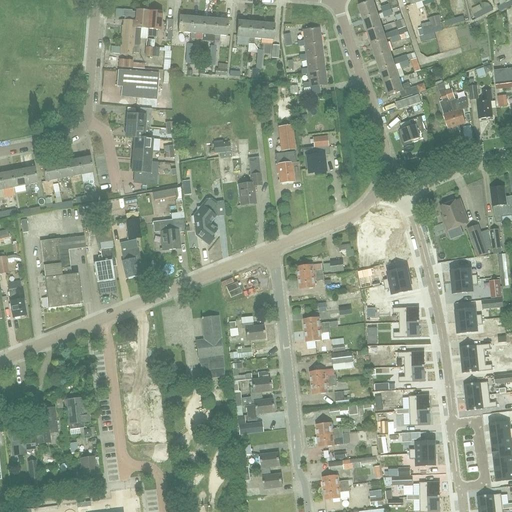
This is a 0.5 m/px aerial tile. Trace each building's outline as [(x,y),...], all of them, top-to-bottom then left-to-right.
[(389,4),(391,10),(399,7),(396,0),(395,0),(388,2),(389,4)] [(511,0),(500,0),(499,0),(500,6),(497,7),(500,12),(511,6),(511,0)] [(359,6),(363,19),(377,14),(373,1),(359,6)] [(389,4),(381,7),(384,18),(393,15),(391,10),(389,4)] [(491,6),(482,10),(485,15),(493,11),(491,6)] [(134,28),(148,29),(149,11),(148,11),(148,9),(147,8),(139,7),(138,9),(137,10),(136,10),(136,12),(134,28)] [(148,29),(134,28),(136,12),(132,12),(132,11),(123,10),(122,17),(124,17),(124,19),(123,19),(119,54),(133,55),(133,54),(139,54),(141,39),(147,40),(148,29)] [(476,20),(485,15),(482,10),(474,15),(476,20)] [(148,29),(161,30),(162,12),(149,11),(148,29)] [(363,19),(367,32),(381,27),(377,14),(363,19)] [(190,33),(192,17),(180,16),(178,32),(190,33)] [(204,18),(192,17),(190,33),(190,39),(195,40),(196,34),(202,34),(204,18)] [(446,27),(465,22),(463,17),(445,21),(446,27)] [(216,19),(204,18),(202,34),(214,36),(216,19)] [(228,20),(216,19),(214,36),(215,36),(215,40),(220,40),(220,36),(226,37),(228,20)] [(398,28),(406,26),(404,20),(397,22),(398,28)] [(248,39),(250,22),(237,21),(236,38),(248,39)] [(431,23),(434,33),(443,31),(441,26),(440,21),(431,23)] [(262,23),(250,22),(248,39),(249,39),(248,44),(254,45),(255,39),(261,40),(262,23)] [(431,23),(431,22),(413,26),(416,38),(434,33),(431,23)] [(274,24),(262,23),(261,40),(273,41),(274,24)] [(367,32),(372,45),(386,40),(391,38),(408,33),(406,27),(398,30),(384,34),(381,27),(367,32)] [(298,46),(322,43),(320,29),(302,31),(304,41),(297,42),(298,46)] [(472,29),(438,38),(442,52),(452,50),(463,47),(476,43),(472,29)] [(406,39),(410,38),(408,33),(391,38),(393,44),(402,41),(406,39)] [(158,57),(170,58),(171,52),(170,52),(165,51),(159,50),(159,48),(155,48),(155,41),(148,40),(147,47),(146,47),(145,56),(158,57)] [(376,57),(390,53),(386,40),(372,45),(376,57)] [(322,43),(298,46),(298,47),(305,46),(305,55),(299,56),(299,60),(323,57),(322,43)] [(258,81),(259,70),(258,70),(260,50),(257,50),(256,69),(252,69),(251,80),(258,81)] [(376,57),(380,70),(408,61),(408,60),(413,59),(416,58),(415,53),(411,54),(407,55),(392,60),(390,53),(376,57)] [(323,57),(299,60),(300,61),(306,60),(307,69),(301,70),(301,74),(325,71),(323,57)] [(421,71),(417,59),(410,61),(414,73),(421,71)] [(145,64),(133,63),(133,61),(119,60),(119,67),(144,69),(145,64)] [(380,70),(384,83),(398,78),(404,76),(402,69),(410,66),(408,61),(380,70)] [(218,64),(218,69),(215,69),(215,75),(227,76),(228,65),(218,64)] [(511,68),(494,70),(496,90),(507,88),(511,87),(511,68)] [(157,100),(158,90),(159,74),(119,71),(117,86),(123,87),(122,97),(152,99),(157,100)] [(325,71),(301,74),(301,75),(308,74),(309,83),(302,84),(303,89),(310,88),(310,87),(327,85),(325,71)] [(398,78),(384,83),(389,96),(403,91),(410,88),(409,83),(401,86),(398,78)] [(454,98),(452,91),(456,90),(454,82),(453,79),(443,83),(448,100),(451,100),(454,98)] [(417,88),(413,90),(414,93),(426,90),(424,83),(417,86),(417,88)] [(448,100),(443,83),(438,85),(439,90),(441,94),(440,94),(442,102),(440,103),(444,114),(443,114),(448,129),(457,126),(452,112),(454,111),(451,101),(451,100),(448,100)] [(470,100),(478,99),(477,86),(469,87),(470,100)] [(280,97),(289,97),(289,87),(280,87),(280,97)] [(490,102),(492,101),(490,91),(483,92),(484,101),(477,102),(479,119),(492,118),(490,102)] [(497,95),(500,106),(509,104),(506,93),(497,95)] [(452,112),(457,126),(465,124),(461,110),(469,108),(467,96),(451,101),(454,111),(452,112)] [(395,105),(397,112),(420,104),(417,97),(395,105)] [(127,124),(127,126),(145,127),(146,116),(128,114),(128,118),(126,118),(126,124),(127,124)] [(400,131),(402,136),(400,137),(400,138),(402,145),(404,146),(410,144),(411,142),(411,141),(420,138),(416,126),(423,123),(421,117),(409,121),(411,127),(400,131)] [(145,127),(127,126),(127,127),(125,127),(125,133),(126,133),(126,137),(153,140),(153,139),(149,139),(150,128),(145,127)] [(279,128),(282,151),(295,150),(292,126),(279,128)] [(311,148),(312,156),(306,157),(308,174),(325,172),(323,155),(322,155),(321,148),(329,147),(328,136),(313,138),(314,148),(311,148)] [(134,148),(134,149),(152,151),(153,140),(126,137),(135,138),(135,142),(133,142),(133,148),(134,148)] [(214,154),(231,152),(230,142),(213,144),(214,154)] [(133,157),(133,161),(151,162),(152,151),(134,149),(134,151),(132,151),(132,157),(133,157)] [(275,155),(276,165),(277,174),(278,174),(280,184),(283,184),(283,186),(292,185),(292,182),(295,182),(292,164),(296,163),(295,152),(275,155)] [(81,175),(93,172),(90,157),(78,159),(81,175)] [(81,175),(78,159),(66,161),(69,177),(81,175)] [(69,177),(66,161),(54,164),(57,179),(69,177)] [(151,162),(133,161),(133,164),(131,164),(131,170),(132,170),(132,172),(150,174),(151,162)] [(57,179),(54,164),(42,166),(45,182),(57,179)] [(25,185),(37,183),(34,167),(22,170),(25,185)] [(25,185),(22,170),(11,172),(14,188),(25,185)] [(14,188),(11,172),(0,174),(0,179),(2,190),(14,188)] [(254,187),(262,186),(260,174),(250,175),(251,183),(238,185),(241,206),(256,204),(254,187)] [(491,189),(493,207),(495,222),(497,223),(501,223),(503,221),(502,219),(506,219),(505,217),(511,215),(511,212),(511,209),(510,199),(506,199),(504,187),(491,189)] [(206,200),(202,205),(200,207),(197,207),(197,211),(194,216),(196,236),(201,239),(201,243),(204,242),(209,246),(214,240),(214,239),(217,234),(216,233),(218,230),(211,224),(217,217),(225,216),(223,201),(216,202),(212,199),(206,200)] [(468,223),(459,200),(441,207),(446,221),(444,222),(447,230),(449,230),(451,231),(455,229),(455,227),(468,223)] [(62,203),(53,205),(52,201),(46,202),(48,211),(63,209),(62,203)] [(161,243),(163,242),(164,251),(180,249),(178,233),(185,232),(183,212),(177,213),(171,214),(172,220),(153,222),(154,232),(160,232),(161,243)] [(126,221),(128,240),(142,239),(140,219),(126,221)] [(381,249),(396,248),(394,223),(380,224),(381,249)] [(116,266),(114,248),(110,224),(93,227),(97,251),(100,250),(101,256),(98,257),(99,262),(93,263),(97,283),(115,280),(113,267),(116,266)] [(488,254),(478,225),(467,229),(477,257),(488,254)] [(492,250),(501,249),(499,229),(490,230),(492,250)] [(65,307),(61,276),(58,252),(68,250),(85,248),(84,236),(60,239),(40,242),(48,309),(65,307)] [(139,275),(136,261),(141,260),(138,248),(121,252),(124,262),(122,262),(126,278),(139,275)] [(71,274),(69,256),(68,250),(58,252),(61,276),(71,274)] [(461,267),(471,266),(470,259),(460,260),(461,267)] [(331,271),(346,270),(345,261),(331,262),(331,271)] [(323,264),(313,266),(298,267),(299,279),(324,276),(323,264)] [(389,280),(383,281),(384,285),(409,280),(407,269),(388,273),(389,280)] [(471,272),(451,274),(452,285),(478,282),(478,278),(471,278),(471,272)] [(61,276),(65,307),(81,305),(78,274),(71,274),(61,276)] [(324,276),(299,279),(300,290),(316,288),(315,282),(325,281),(324,276)] [(409,280),(384,285),(385,290),(391,289),(392,295),(411,291),(409,280)] [(9,290),(10,301),(13,318),(26,316),(23,300),(24,300),(23,289),(21,290),(19,281),(7,284),(9,290)] [(489,282),(492,299),(501,298),(499,281),(489,282)] [(478,282),(452,285),(453,296),(473,294),(472,288),(479,287),(478,282)] [(261,299),(261,285),(239,286),(240,300),(261,299)] [(482,301),(483,310),(503,307),(502,299),(482,301)] [(399,309),(393,309),(393,314),(399,314),(399,324),(420,323),(419,308),(399,308),(399,309)] [(475,309),(455,312),(457,323),(482,320),(482,315),(475,316),(475,309)] [(200,365),(200,364),(202,380),(225,378),(224,369),(224,368),(218,316),(201,319),(204,341),(196,342),(198,358),(199,358),(200,365)] [(305,331),(330,328),(330,323),(320,324),(319,318),(304,320),(305,331)] [(482,320),(457,323),(458,334),(477,332),(477,325),(483,324),(482,320)] [(247,341),(265,339),(264,326),(251,327),(251,323),(242,324),(243,329),(245,328),(247,341)] [(400,333),(393,333),(393,338),(400,338),(420,338),(420,323),(399,324),(400,333)] [(232,337),(240,336),(239,328),(231,329),(232,337)] [(330,328),(305,331),(306,343),(322,341),(321,335),(331,334),(330,328)] [(483,345),(460,348),(461,360),(485,358),(484,350),(490,350),(490,345),(484,346),(483,345)] [(508,354),(507,345),(493,346),(493,355),(508,354)] [(253,358),(253,348),(239,349),(240,359),(253,358)] [(404,353),(398,354),(398,358),(404,358),(405,368),(425,367),(424,352),(404,353)] [(355,355),(333,356),(334,369),(356,368),(355,355)] [(485,358),(461,360),(462,374),(486,371),(492,370),(492,366),(486,366),(485,358)] [(405,378),(399,378),(399,383),(405,382),(405,383),(425,382),(425,367),(405,368),(405,378)] [(311,384),(337,381),(336,376),(326,377),(326,371),(310,373),(311,384)] [(495,384),(511,382),(511,374),(494,377),(495,384)] [(249,388),(250,398),(259,397),(259,393),(271,391),(270,378),(252,380),(252,387),(249,388)] [(337,381),(311,384),(313,395),(328,394),(327,387),(337,386),(337,381)] [(488,383),(464,385),(466,398),(489,395),(489,388),(495,387),(494,383),(488,383)] [(489,395),(466,398),(467,411),(491,409),(497,408),(496,403),(490,404),(489,395)] [(84,428),(83,423),(89,422),(88,410),(87,405),(81,406),(80,398),(78,399),(78,396),(68,398),(68,400),(67,400),(71,436),(80,435),(79,429),(84,428)] [(410,397),(403,397),(403,401),(410,401),(410,412),(430,411),(430,396),(410,396),(410,397)] [(259,397),(250,398),(251,402),(252,403),(254,402),(255,405),(246,406),(248,422),(256,421),(256,415),(274,413),(272,399),(260,401),(259,397)] [(39,410),(40,422),(34,422),(36,445),(51,443),(50,434),(58,433),(58,432),(60,431),(59,421),(56,421),(54,408),(39,410)] [(410,421),(404,421),(404,426),(410,426),(431,426),(430,411),(410,412),(410,421)] [(484,444),(481,419),(465,421),(468,446),(484,444)] [(381,422),(381,434),(389,434),(388,422),(381,422)] [(491,436),(511,433),(511,429),(510,430),(509,422),(490,425),(491,436)] [(318,437),(343,433),(342,428),(332,430),(332,423),(316,425),(318,437)] [(247,434),(246,426),(238,427),(239,435),(247,434)] [(24,439),(23,431),(22,431),(22,429),(11,430),(11,433),(10,433),(13,452),(17,452),(18,455),(26,454),(26,451),(34,450),(33,438),(24,439)] [(367,432),(368,441),(376,440),(375,431),(367,432)] [(343,433),(318,437),(319,448),(334,446),(334,440),(344,439),(343,433)] [(511,438),(511,433),(491,436),(493,448),(511,445),(511,444),(511,439),(511,438)] [(381,454),(388,453),(385,438),(379,439),(381,454)] [(77,443),(69,444),(70,454),(78,453),(77,443)] [(409,451),(409,455),(435,454),(434,443),(415,444),(415,451),(409,451)] [(492,459),(494,459),(511,456),(511,445),(493,448),(490,448),(492,459)] [(253,446),(244,447),(244,456),(254,456),(253,446)] [(334,460),(346,459),(346,452),(334,453),(334,460)] [(260,473),(269,472),(268,468),(281,467),(279,453),(261,455),(262,468),(259,469),(260,473)] [(435,454),(409,455),(409,460),(416,460),(416,467),(435,466),(435,454)] [(471,457),(473,484),(488,483),(487,456),(471,457)] [(511,456),(494,459),(495,470),(511,468),(511,456)] [(94,457),(81,459),(83,475),(96,474),(94,457)] [(351,469),(350,465),(377,463),(376,457),(350,460),(343,461),(343,462),(329,464),(330,471),(351,469)] [(29,473),(38,472),(36,461),(28,462),(29,473)] [(511,468),(495,470),(497,482),(511,480),(511,468)] [(265,490),(283,488),(281,474),(269,476),(269,472),(260,473),(260,477),(263,477),(265,490)] [(352,481),(349,481),(339,482),(338,476),(323,478),(324,489),(349,486),(353,486),(352,481)] [(392,486),(412,485),(412,477),(392,478),(392,486)] [(419,488),(420,498),(440,498),(440,482),(419,483),(413,484),(413,488),(419,488)] [(349,486),(324,489),(325,501),(341,499),(340,493),(350,492),(349,486)] [(505,494),(481,497),(483,510),(506,507),(505,499),(511,498),(511,494),(505,494)] [(370,507),(383,505),(382,498),(370,500),(370,507)] [(440,511),(440,498),(420,498),(420,508),(414,508),(413,511),(440,511)] [(268,501),(268,511),(287,511),(287,500),(268,501)]
